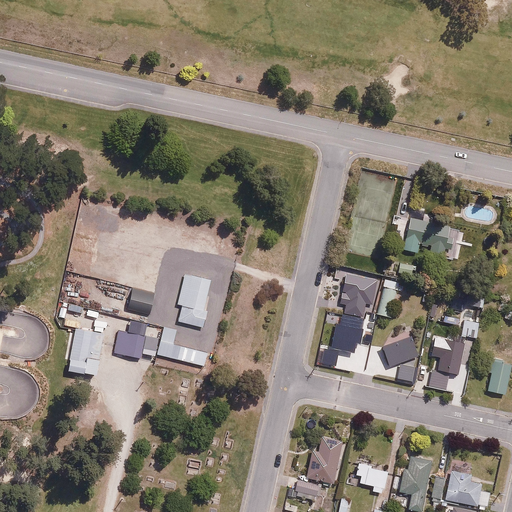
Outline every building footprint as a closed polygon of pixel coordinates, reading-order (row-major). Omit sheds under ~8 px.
[(440,223),(409,216),(403,238),(435,246),(440,223)] [(374,274),(360,270),(357,280),(370,284),(374,274)] [(402,292),(405,283),(385,277),(375,312),(390,316),(397,291),(402,292)] [(208,284),(180,278),(170,323),(198,330),(208,284)] [(150,299),(127,294),(122,314),(145,320),(150,299)] [(357,327),(360,312),(342,307),(333,349),(351,353),(354,341),(359,342),(362,329),(357,327)] [(475,337),(478,321),(461,318),(458,333),(475,337)] [(511,354),(511,333),(505,332),(503,340),(498,338),(495,350),(511,354)] [(418,355),(410,333),(381,344),(389,366),(418,355)] [(433,333),(429,354),(439,356),(436,368),(457,373),(464,339),(433,333)] [(87,339),(69,335),(60,372),(79,376),(87,339)] [(143,343),(115,337),(110,357),(139,363),(143,343)] [(203,355),(155,344),(151,360),(200,371),(203,355)] [(504,394),(511,361),(493,357),(486,391),(504,394)] [(415,366),(400,363),(397,378),(413,381),(415,366)] [(305,477),(333,482),(336,467),(340,468),(342,457),(338,457),(341,439),(323,436),(320,450),(310,448),(305,477)] [(432,460),(410,455),(407,467),(404,467),(399,491),(410,493),(407,508),(422,511),(432,460)] [(361,475),(359,482),(372,484),(371,489),(382,491),(386,470),(355,463),(353,473),(361,475)] [(469,478),(470,473),(450,469),(444,498),(477,504),(482,481),(469,478)] [(440,498),(444,476),(430,473),(426,495),(440,498)] [(290,476),(287,487),(295,489),(294,494),(315,499),(316,494),(319,494),(321,483),(290,476)] [(345,511),(349,499),(341,496),(335,511),(345,511)]
